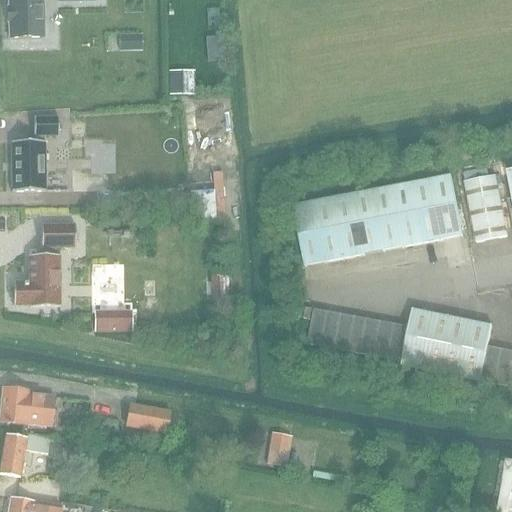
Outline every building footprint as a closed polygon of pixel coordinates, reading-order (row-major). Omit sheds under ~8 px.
[(9,0),(9,8),(8,8),(8,23),(10,23),(10,38),(28,38),(28,51),(53,50),(53,38),(43,38),(42,0),(9,0)] [(141,34),(119,35),(120,51),(141,50),(141,34)] [(221,36),(206,37),(208,61),(223,60),(221,36)] [(193,76),(169,77),(170,94),(194,94),(193,76)] [(58,118),(33,119),(33,137),(35,137),(44,137),(58,137),(58,118)] [(35,143),(11,143),(11,193),(45,192),(44,137),(35,137),(35,143)] [(486,168),(463,173),(465,182),(488,178),(486,168)] [(464,182),(476,243),(507,237),(495,176),(488,178),(465,182),(464,182)] [(451,177),(411,184),(423,244),(462,237),(451,177)] [(411,184),(372,192),(383,252),(423,244),(411,184)] [(332,200),(343,260),(383,252),(372,192),(332,200)] [(304,267),(343,260),(332,200),(293,207),(304,267)] [(9,296),(10,300),(13,302),(13,307),(29,307),(29,309),(60,309),(59,250),(75,249),(75,226),(41,227),(41,250),(45,250),(45,257),(29,257),(29,284),(13,284),(13,289),(10,292),(9,296)] [(228,301),(228,276),(211,277),(211,301),(228,301)] [(305,308),(303,320),(311,321),(313,310),(305,308)] [(311,321),(307,345),(321,348),(327,313),(313,310),(311,321)] [(401,366),(440,374),(451,318),(412,310),(409,328),(401,362),(401,366)] [(327,313),(321,348),(334,350),(341,315),(327,313)] [(341,315),(334,350),(348,353),(355,318),(341,315)] [(355,318),(348,353),(361,355),(368,320),(355,318)] [(451,318),(440,374),(480,382),(487,347),(491,326),(451,318)] [(368,320),(361,355),(375,358),(382,323),(368,320)] [(382,323),(375,358),(389,360),(395,325),(382,323)] [(395,325),(389,360),(401,362),(409,328),(395,325)] [(487,347),(480,382),(492,385),(497,360),(499,350),(487,347)] [(497,360),(492,385),(504,387),(507,388),(508,382),(511,364),(511,352),(499,350),(497,360)] [(0,410),(0,424),(27,427),(27,426),(51,429),(55,398),(31,396),(31,393),(2,390),(0,410)] [(127,428),(166,435),(170,414),(130,407),(127,428)] [(0,467),(0,474),(19,478),(24,451),(46,455),(49,438),(27,434),(26,438),(6,434),(0,467)] [(266,465),(287,469),(292,437),(271,434),(266,465)] [(8,511),(60,511),(61,508),(11,499),(8,511)]
